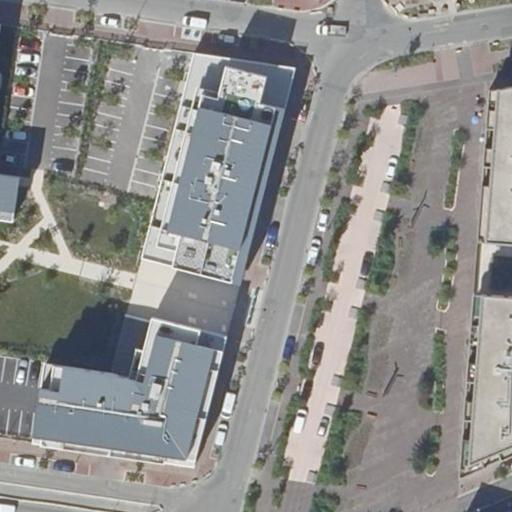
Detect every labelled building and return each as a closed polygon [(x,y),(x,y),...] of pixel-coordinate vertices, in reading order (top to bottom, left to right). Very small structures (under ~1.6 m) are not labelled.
[(194,53),(141,258),(241,284),(296,67),(194,53)] [(511,86),(489,90),(479,225),(488,225),(487,242),(511,244),(511,86)] [(0,219),(13,221),(20,177),(0,173),(0,219)] [(487,242),(488,225),(479,225),(478,242),(487,242)] [(472,322),(480,323),(483,294),(474,293),(472,322)] [(511,455),(511,296),(483,294),(480,323),(472,322),(460,478),(511,455)] [(110,374),(44,363),(32,443),(194,467),(227,336),(153,316),(151,321),(125,314),(110,374)]
